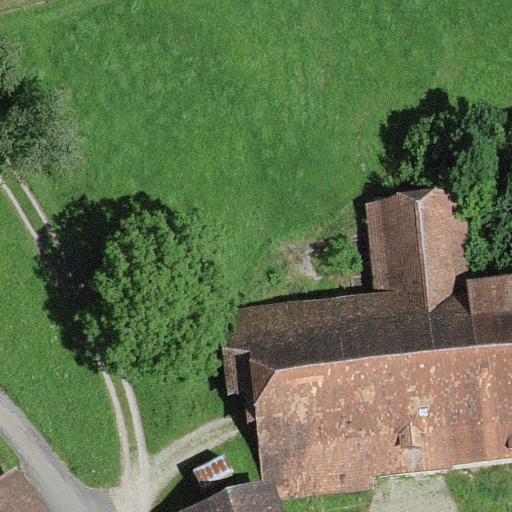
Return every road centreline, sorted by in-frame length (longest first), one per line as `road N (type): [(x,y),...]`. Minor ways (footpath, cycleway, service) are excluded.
road 1 (track): [(0,150),(112,359),(143,460),(142,511)]
road 2 (track): [(0,411),(84,511)]
